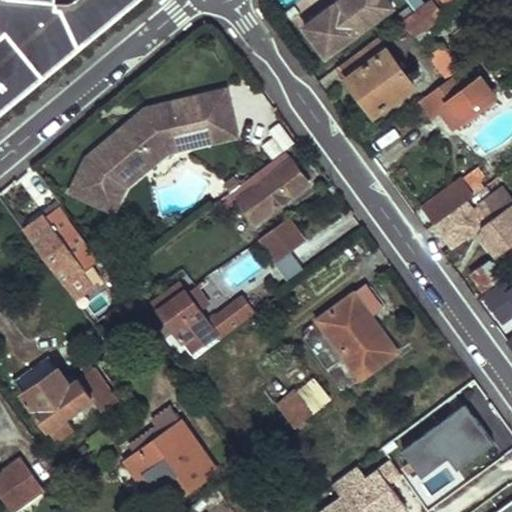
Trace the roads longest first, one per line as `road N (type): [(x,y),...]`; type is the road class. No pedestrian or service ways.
road 1 (residential): [(511,389),(230,0)]
road 2 (residential): [(192,0),(0,163)]
